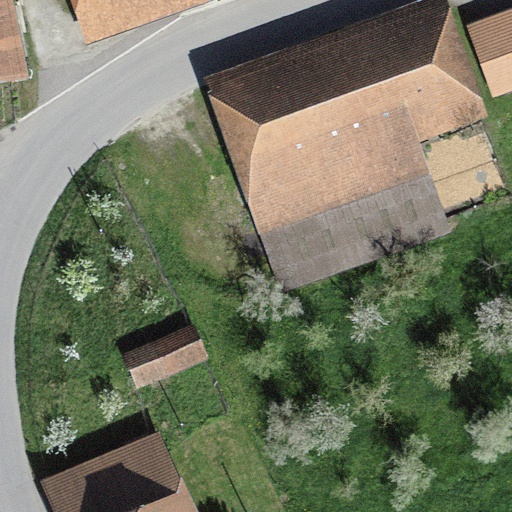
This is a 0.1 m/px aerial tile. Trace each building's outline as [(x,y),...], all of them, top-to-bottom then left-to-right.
[(7,0),(0,0),(0,69),(7,68),(0,32),(0,7),(9,6),(7,0)] [(84,0),(93,22),(155,0),(84,0)] [(269,233),(287,283),(445,226),(409,124),(469,102),(442,27),(225,104),(271,233),(269,233)] [(190,333),(126,361),(137,385),(201,358),(190,333)] [(131,455),(54,489),(63,511),(187,511),(208,503),(179,438),(155,449),(148,434),(126,444),(131,455)]
